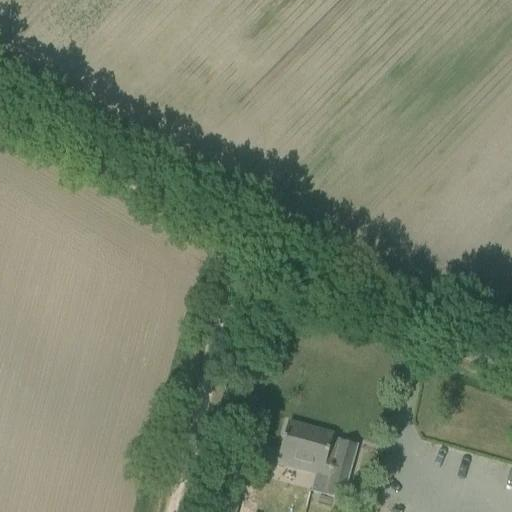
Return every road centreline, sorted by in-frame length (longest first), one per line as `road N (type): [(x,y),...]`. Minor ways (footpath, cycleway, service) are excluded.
road 1 (unclassified): [(511,379),(332,298),(0,98)]
road 2 (track): [(148,511),(217,230)]
